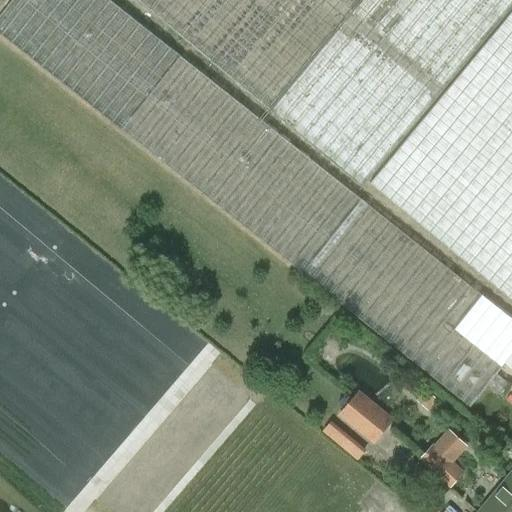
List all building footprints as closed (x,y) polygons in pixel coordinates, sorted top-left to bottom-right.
[(502,363),(511,351),(511,320),(427,252),(289,142),(109,0),(12,0),(0,16),(0,35),(135,142),(391,345),(469,407),(487,386),(500,397),(509,385),(494,374),(502,363)] [(511,0),(136,0),(206,57),(361,184),(511,0)] [(511,3),(366,185),(511,303),(511,3)] [(511,351),(502,363),(511,370),(511,351)] [(358,391),(338,416),(373,446),(394,421),(358,391)] [(359,462),(368,451),(334,420),(324,431),(359,462)] [(448,487),(464,471),(453,462),(468,445),(448,428),(434,445),(419,460),(448,487)] [(511,511),(511,474),(510,473),(478,511),(511,511)]
